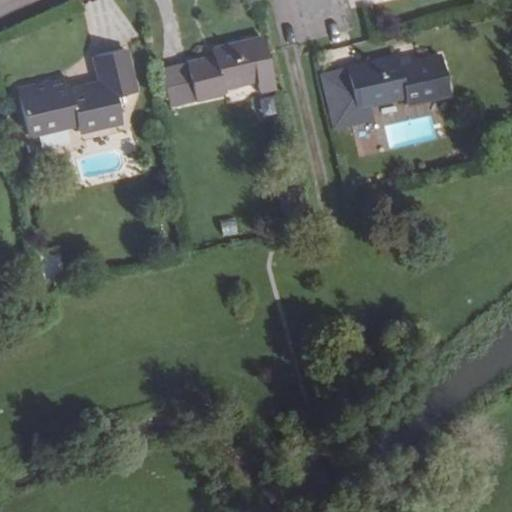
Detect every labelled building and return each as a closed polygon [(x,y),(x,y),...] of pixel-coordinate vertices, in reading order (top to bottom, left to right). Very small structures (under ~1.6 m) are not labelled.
[(257,93),(274,89),(262,37),(211,49),(213,58),(185,64),(194,101),(224,94),(222,88),(253,81),(257,93)] [(32,93),(17,96),(26,135),(74,125),(76,131),(120,122),(115,98),(133,95),(123,49),(93,56),(100,85),(69,92),(66,78),(30,85),(32,93)] [(439,56),(398,65),(397,58),(347,69),(356,108),(404,98),(405,104),(448,95),(439,56)] [(194,101),(185,64),(160,70),(168,107),(194,101)] [(370,120),(367,106),(356,108),(347,69),(320,75),(333,128),(370,120)] [(32,93),(30,85),(16,89),(17,96),(32,93)] [(298,220),(290,187),(276,190),(283,223),(298,220)] [(221,220),(223,237),(238,235),(236,218),(221,220)]
